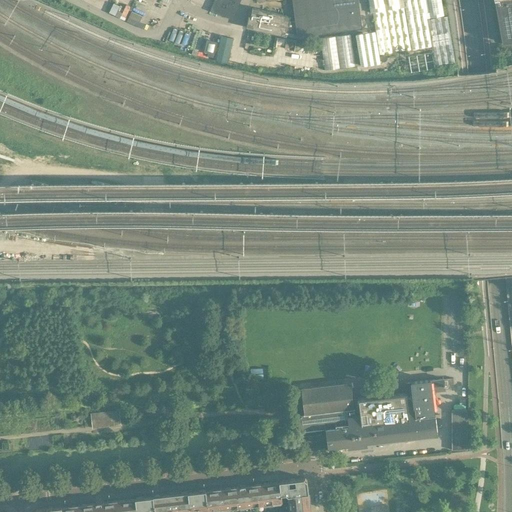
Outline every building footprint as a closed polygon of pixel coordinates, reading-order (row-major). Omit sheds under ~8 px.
[(240,0),(214,0),(210,11),(233,20),(240,0)] [(251,16),(248,26),(256,27),(287,34),(289,34),(290,35),(291,35),(292,35),(294,35),(295,35),(296,35),(297,35),(299,35),(359,27),(355,0),(294,0),(297,22),(296,22),(295,22),(294,22),(293,22),(292,22),(291,21),(290,21),(291,16),(282,14),(252,8),(251,16)] [(375,30),(355,33),(359,58),(367,57),(432,47),(427,19),(427,17),(444,14),(441,0),(368,0),(370,13),(372,13),(375,30)] [(511,0),(494,0),(502,41),(502,42),(511,40),(511,0)] [(114,3),(109,12),(115,15),(119,6),(114,3)] [(139,22),(142,16),(131,11),(127,21),(144,29),(146,25),(139,22)] [(444,16),(427,19),(432,47),(435,65),(454,62),(446,15),(444,16)] [(245,53),(251,29),(246,28),(241,52),(245,53)] [(221,34),(216,56),(228,59),(234,37),(221,34)] [(355,67),(350,34),(320,38),(325,71),(355,67)] [(205,50),(214,51),(215,42),(207,41),(205,50)] [(434,415),(432,391),(445,389),(444,378),(430,380),(411,382),(405,383),(406,392),(358,398),(358,400),(353,401),(351,383),(301,388),(301,390),(296,391),(296,396),(295,396),(297,414),(294,414),(296,431),(326,427),(328,446),(348,444),(348,447),(367,444),(367,441),(437,433),(435,415),(434,415)] [(120,409),(91,413),(93,428),(121,425),(120,409)] [(453,410),(453,450),(468,450),(468,410),(453,410)] [(279,480),(279,481),(280,491),(286,490),(286,493),(289,495),(309,493),(307,480),(304,477),(279,480)] [(279,481),(262,483),(265,503),(265,504),(280,502),(281,501),(281,493),(280,491),(279,481)] [(240,486),(223,488),(226,507),(265,503),(262,483),(245,485),(240,485),(240,486)] [(206,490),(209,509),(209,511),(226,509),(226,507),(223,488),(206,490)] [(206,489),(189,491),(191,511),(209,509),(206,490),(206,489)] [(189,491),(171,493),(173,511),(186,511),(191,511),(189,491)] [(173,511),(171,493),(153,495),(154,511),(173,511)] [(309,493),(289,495),(288,496),(290,511),(310,509),(309,493)] [(154,511),(153,495),(136,497),(137,511),(154,511)] [(135,498),(118,500),(119,511),(137,511),(136,497),(135,497),(135,498)] [(96,503),(80,504),(80,511),(119,511),(118,500),(102,502),(102,501),(96,502),(96,503)]
